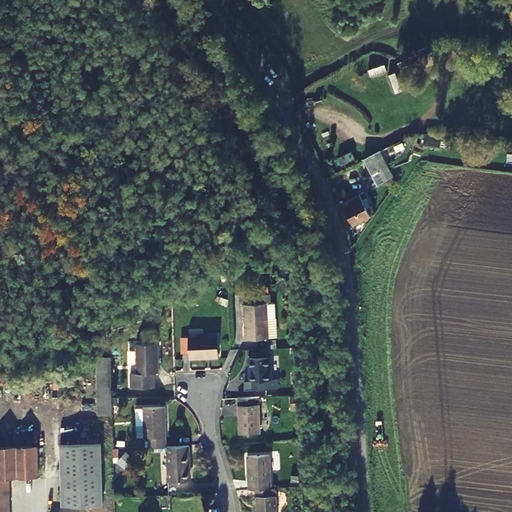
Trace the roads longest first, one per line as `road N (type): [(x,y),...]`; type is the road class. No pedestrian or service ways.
road 1 (unclassified): [(363,511),(344,243),(273,96)]
road 2 (track): [(273,96),(399,24)]
road 3 (residential): [(228,511),(200,389)]
